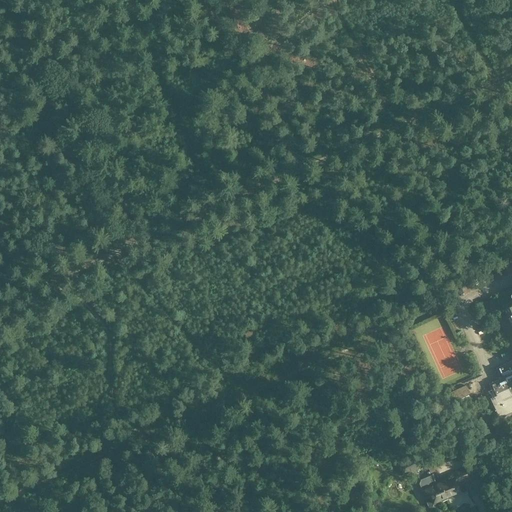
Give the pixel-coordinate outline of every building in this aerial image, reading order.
[(511,302),(502,307),(511,329),(511,361),(496,369),(501,380),(489,385),(493,396),(488,399),(498,421),(511,415),(511,302)] [(449,405),(471,395),(466,385),(444,396),(449,405)] [(403,476),(418,469),(413,458),(398,465),(403,476)] [(470,481),(479,477),(474,465),(464,469),(470,481)] [(418,485),(422,493),(424,492),(427,499),(425,500),(429,508),(433,507),(434,504),(439,502),(442,503),(453,498),(454,495),(460,492),(463,493),(467,492),(461,479),(459,480),(456,473),(445,478),(446,481),(437,485),(433,475),(420,481),(418,485)]
